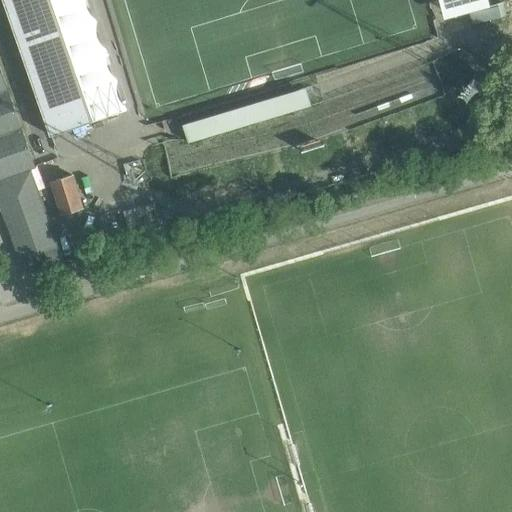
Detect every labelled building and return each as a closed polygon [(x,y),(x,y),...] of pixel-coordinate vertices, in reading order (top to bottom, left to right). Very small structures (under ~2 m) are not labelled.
[(3,0),(51,136),(93,121),(50,0),(3,0)] [(450,0),(454,14),(453,14),(454,15),(472,10),(475,22),(471,23),(472,24),(510,14),(510,13),(505,14),(501,1),(489,5),(487,0),(450,0)] [(452,79),(446,55),(434,59),(441,82),(452,79)] [(409,59),(184,126),(192,155),(419,89),(409,59)] [(0,179),(30,169),(35,167),(0,69),(0,179)] [(44,162),(49,175),(69,168),(65,155),(44,162)] [(62,262),(63,261),(30,169),(0,179),(0,207),(19,260),(28,256),(34,272),(62,262)] [(68,177),(61,180),(51,183),(61,215),(78,209),(68,177)] [(244,205),(237,181),(179,198),(186,221),(244,205)] [(122,211),(128,233),(160,224),(154,202),(122,211)] [(169,208),(157,211),(160,222),(171,219),(169,208)] [(117,225),(103,228),(106,239),(120,235),(117,225)]
